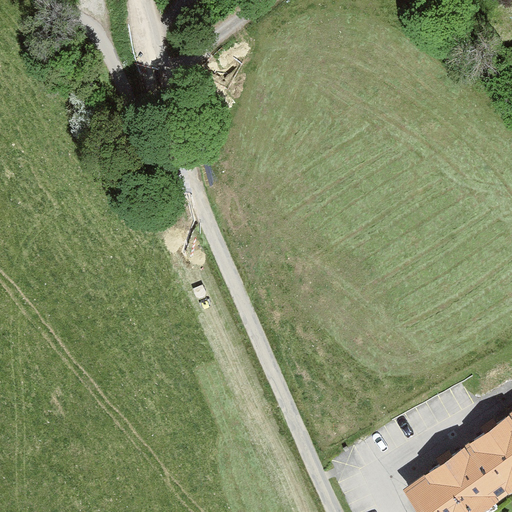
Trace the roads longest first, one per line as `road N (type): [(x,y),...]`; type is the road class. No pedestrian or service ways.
road 1 (residential): [(207,220),(335,511)]
road 2 (residential): [(94,42),(207,220)]
road 3 (residential): [(160,82),(207,220)]
road 4 (residential): [(272,0),(160,82)]
